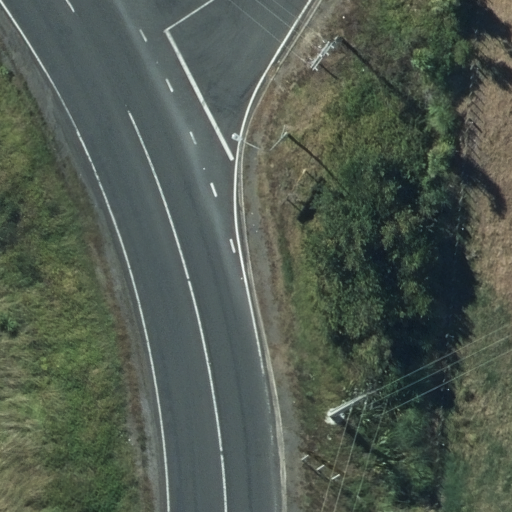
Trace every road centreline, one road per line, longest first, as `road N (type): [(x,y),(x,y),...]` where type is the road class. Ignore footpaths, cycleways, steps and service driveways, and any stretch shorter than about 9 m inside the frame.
road 1 (secondary): [(225,511),(207,358),(184,264),(110,68)]
road 2 (tertiary): [(110,68),(214,0)]
